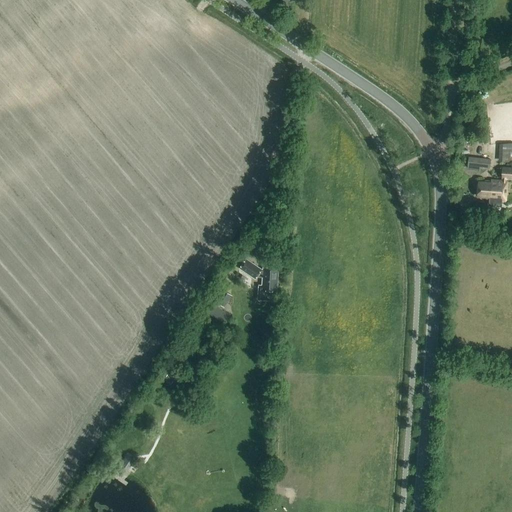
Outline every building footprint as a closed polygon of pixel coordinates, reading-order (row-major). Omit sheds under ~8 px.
[(460,149),(460,154),(468,157),(469,145),(458,144),(457,149),(460,149)] [(498,162),(510,163),(511,150),(499,149),(498,162)] [(468,157),(467,169),(479,170),(479,168),(489,169),(490,159),(468,157)] [(507,182),(505,182),(506,179),(511,179),(511,169),(503,169),(502,179),(503,179),(503,182),(491,181),(491,183),(478,182),(477,197),(489,198),(489,200),(501,201),(505,201),(507,182)] [(263,270),(246,259),(240,268),(255,279),(256,277),(263,277),(262,290),(263,290),(263,292),(265,295),(272,296),(274,294),(275,291),(276,291),(278,269),(263,267),(263,270)] [(225,278),(231,268),(227,266),(221,276),(225,278)] [(224,307),(232,296),(223,290),(215,301),(224,307)] [(170,385),(175,378),(164,370),(159,377),(170,385)] [(117,472),(127,478),(130,473),(129,472),(131,468),(133,469),(136,463),(127,457),(117,472)]
